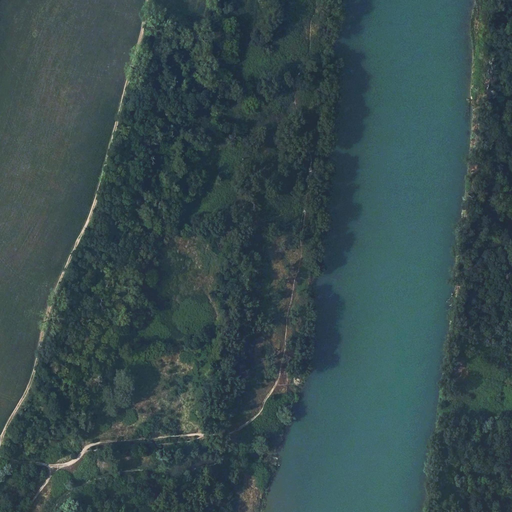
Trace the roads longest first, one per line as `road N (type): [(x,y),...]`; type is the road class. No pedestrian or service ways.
road 1 (track): [(146,0),(85,226),(42,322),(30,383),(0,440)]
road 2 (track): [(0,450),(12,460),(60,465),(92,443),(226,433)]
